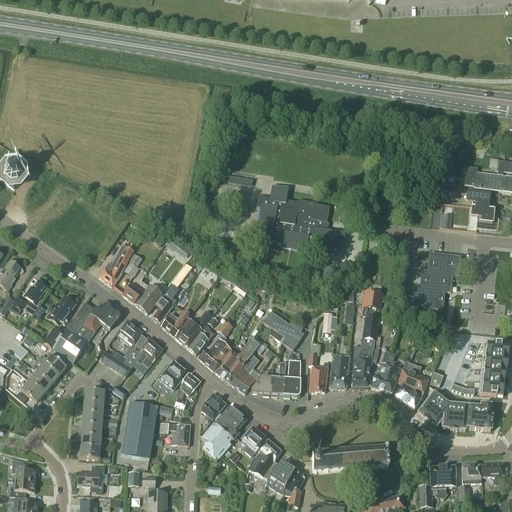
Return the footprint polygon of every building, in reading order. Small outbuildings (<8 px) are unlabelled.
[(498,173),(497,178),(476,176),(477,170),(465,169),(463,187),(474,188),(474,189),(489,191),(511,193),(511,179),(502,178),(503,173),(511,174),(511,170),(511,164),(498,163),(497,173),(498,173)] [(0,181),(13,191),(25,176),(10,165),(0,177),(0,181)] [(219,183),(254,187),(255,179),(220,175),(219,183)] [(328,225),(326,224),(328,210),(328,209),(313,207),(313,205),(298,202),(297,204),(286,202),(288,190),(272,187),(270,200),(258,198),(256,209),(260,210),(256,237),(268,239),(266,251),(278,253),(278,249),(305,253),(307,244),(311,244),(311,246),(326,249),(326,253),(341,255),(344,235),(327,232),(328,225)] [(488,205),(489,191),(474,189),(473,194),(467,193),(466,204),(472,204),(472,209),(493,211),(493,205),(488,205)] [(492,220),(493,211),(472,209),(471,218),(476,219),(476,223),(475,230),(496,232),(497,226),(498,220),(492,220)] [(132,223),(141,228),(144,222),(135,217),(132,223)] [(161,236),(152,243),(157,249),(166,242),(161,236)] [(178,244),(172,239),(166,247),(172,251),(178,244)] [(122,247),(111,267),(108,265),(104,270),(105,270),(98,279),(112,290),(121,277),(120,276),(126,266),(133,253),(125,248),(122,247)] [(141,260),(133,256),(128,265),(136,269),(141,260)] [(458,277),(460,259),(429,256),(427,273),(421,273),(419,291),(413,290),(411,308),(442,312),(444,294),(450,295),(452,277),(458,277)] [(13,279),(19,270),(9,263),(3,272),(0,270),(0,288),(7,294),(11,288),(10,287),(15,281),(13,279)] [(173,284),(180,289),(194,269),(187,264),(173,284)] [(128,265),(124,273),(134,278),(138,271),(128,265)] [(215,277),(207,272),(201,280),(208,285),(215,277)] [(38,302),(46,290),(36,283),(31,290),(30,289),(23,298),(29,302),(23,311),(32,318),(38,308),(36,307),(39,303),(38,302)] [(133,306),(142,294),(130,286),(122,297),(133,306)] [(146,316),(161,297),(149,287),(134,307),(146,316)] [(263,298),(265,293),(251,287),(249,293),(263,298)] [(167,306),(177,294),(170,289),(154,309),(158,312),(152,320),(154,321),(154,323),(156,325),(158,324),(159,325),(171,309),(167,306)] [(366,318),(379,320),(379,318),(380,313),(382,297),(364,294),(362,310),(360,318),(365,319),(366,318)] [(13,303),(7,298),(0,307),(0,316),(3,318),(13,303)] [(26,305),(17,299),(12,306),(21,312),(26,305)] [(62,300),(58,306),(56,305),(45,320),(59,330),(74,308),(62,300)] [(109,332),(119,319),(119,318),(118,316),(116,314),(114,314),(110,312),(110,309),(105,305),(100,312),(95,309),(93,312),(85,306),(52,352),(72,366),(101,325),(109,332)] [(352,322),(354,307),(346,307),(345,321),(352,322)] [(40,320),(46,312),(41,308),(34,316),(40,320)] [(160,328),(174,340),(187,322),(190,318),(183,313),(177,321),(170,315),(160,328)] [(194,327),(187,322),(174,340),(187,351),(199,334),(201,332),(212,318),(205,313),(194,327)] [(288,327),(270,314),(263,325),(285,340),(281,345),(292,353),(304,337),(300,334),(303,330),(292,322),(288,327)] [(331,316),(323,316),(321,335),(331,336),(331,331),(330,331),(331,319),(331,316)] [(367,389),(368,389),(372,360),(379,320),(366,318),(365,319),(360,350),(354,349),(353,359),(351,378),(352,379),(351,389),(359,389),(359,391),(367,391),(367,389)] [(217,324),(212,319),(207,325),(212,330),(217,324)] [(130,348),(132,350),(141,338),(139,337),(141,335),(126,323),(115,337),(130,348)] [(217,333),(224,339),(232,329),(225,323),(217,333)] [(201,333),(201,332),(199,334),(187,351),(195,358),(207,343),(208,343),(214,336),(209,332),(210,331),(206,328),(201,333)] [(52,351),(62,336),(54,330),(43,345),(52,351)] [(36,341),(29,335),(22,344),(30,350),(36,341)] [(197,360),(213,373),(230,352),(230,351),(222,345),(226,341),(222,337),(218,341),(210,351),(208,350),(207,351),(206,351),(197,360)] [(133,351),(132,350),(130,348),(123,359),(113,353),(109,358),(102,354),(100,364),(125,381),(135,363),(140,367),(141,366),(148,371),(152,365),(139,354),(149,342),(146,342),(141,338),(133,351)] [(251,357),(256,352),(260,346),(261,345),(253,338),(250,342),(238,358),(230,352),(213,373),(213,374),(229,387),(251,357)] [(139,354),(152,365),(153,365),(162,352),(149,342),(139,354)] [(483,345),(478,396),(489,397),(489,398),(490,398),(495,398),(495,399),(496,399),(496,398),(502,399),(503,391),(502,391),(503,386),(504,378),(503,378),(504,373),(506,373),(507,366),(506,366),(506,361),(507,361),(508,353),(507,353),(508,347),(501,347),(501,346),(500,346),(495,346),(494,346),(483,345)] [(260,346),(256,352),(260,355),(265,349),(260,346)] [(20,348),(13,356),(21,362),(27,354),(20,348)] [(270,362),(274,356),(268,352),(264,358),(270,362)] [(370,389),(379,392),(384,378),(386,379),(391,365),(393,358),(385,355),(377,379),(374,378),(370,389)] [(46,361),(42,357),(38,362),(42,366),(58,379),(66,370),(50,357),(46,361)] [(258,363),(251,357),(229,387),(245,397),(255,382),(248,377),(258,363)] [(324,395),(327,365),(323,365),(323,370),(314,369),(316,357),(309,357),(308,369),(312,369),(309,395),(324,395)] [(345,391),(348,360),(333,358),(329,391),(345,391)] [(51,388),(58,379),(42,366),(38,362),(31,371),(35,374),(51,388)] [(172,393),(187,375),(172,363),(165,372),(158,381),(172,393)] [(284,381),(282,398),(283,398),(283,400),(289,401),(289,399),(297,399),(298,399),(299,398),(299,397),(300,364),(289,363),(287,381),(284,381)] [(421,400),(428,381),(417,377),(420,370),(405,364),(397,386),(402,388),(394,398),(413,412),(421,401),(421,400)] [(278,381),(271,380),(270,397),(271,397),(270,399),(277,400),(277,398),(282,398),(284,381),(285,365),(279,365),(278,381)] [(393,365),(391,365),(386,379),(384,378),(379,392),(391,396),(400,372),(392,369),(393,365)] [(44,397),(51,388),(35,374),(28,383),(44,397)] [(433,374),(430,387),(438,390),(443,378),(433,374)] [(188,398),(200,385),(189,376),(182,384),(181,386),(180,388),(181,389),(174,409),(183,412),(186,404),(182,402),(184,395),(188,398)] [(269,397),(270,397),(271,380),(260,379),(251,393),(250,396),(263,397),(262,398),(269,399),(269,397)] [(44,397),(28,383),(20,392),(37,406),(44,397)] [(127,395),(115,387),(112,392),(123,401),(127,395)] [(84,392),(83,404),(103,405),(104,394),(84,392)] [(433,392),(416,414),(423,419),(422,420),(429,425),(429,424),(435,429),(439,425),(441,427),(441,431),(449,432),(456,433),(464,434),(465,430),(466,430),(466,431),(474,432),(481,433),(489,433),(490,433),(491,420),(491,419),(489,419),(490,408),(448,404),(433,392)] [(212,422),(225,407),(212,396),(206,405),(202,413),(212,422)] [(83,404),(83,415),(102,417),(103,405),(83,404)] [(158,409),(129,404),(120,457),(149,462),(158,409)] [(202,452),(206,455),(212,448),(222,437),(238,418),(229,410),(221,419),(219,418),(215,423),(216,424),(214,426),(213,425),(200,440),(207,446),(202,452)] [(101,428),(102,417),(83,415),(82,427),(101,428)] [(212,448),(206,455),(216,464),(230,447),(229,445),(231,442),(233,443),(239,436),(236,434),(245,424),(238,418),(222,437),(212,448)] [(167,436),(168,432),(173,432),(172,439),(171,447),(187,449),(189,428),(159,425),(159,435),(167,436)] [(82,427),(81,438),(101,439),(101,428),(82,427)] [(240,443),(246,449),(244,451),(244,454),(251,459),(266,441),(252,430),(240,443)] [(100,451),(101,439),(81,438),(80,449),(100,451)] [(248,472),(267,482),(278,467),(273,463),(280,453),(267,442),(259,453),(261,454),(256,460),(248,472)] [(100,451),(80,449),(79,461),(99,462),(100,451)] [(387,455),(386,449),(312,455),(312,462),(313,467),(313,473),(388,467),(387,460),(387,455)] [(228,460),(234,465),(239,459),(233,454),(228,460)] [(280,463),(278,467),(267,482),(267,488),(270,490),(273,489),(276,484),(284,489),(295,472),(280,463)] [(15,476),(15,483),(35,484),(36,473),(27,473),(28,467),(12,465),(11,476),(15,476)] [(503,479),(503,466),(481,467),(481,480),(494,479),(495,487),(503,487),(503,479)] [(462,486),(481,485),(480,467),(462,468),(462,486)] [(431,510),(431,497),(434,497),(437,501),(439,500),(441,500),(443,502),(447,497),(445,496),(445,491),(445,489),(455,489),(454,468),(429,470),(430,489),(419,489),(420,510),(431,510)] [(77,474),(76,488),(90,489),(90,494),(102,495),(103,485),(98,485),(99,476),(103,476),(104,469),(91,469),(91,475),(77,474)] [(298,492),(304,480),(301,479),(303,476),(295,472),(284,492),(283,498),(291,499),(289,509),(297,510),(300,493),(298,492)] [(128,488),(139,488),(139,473),(128,473),(128,488)] [(165,511),(166,495),(154,495),(154,490),(155,490),(155,481),(142,480),(142,489),(148,490),(148,494),(147,494),(146,511),(165,511)] [(34,495),(35,484),(15,483),(14,489),(10,489),(9,499),(14,499),(22,500),(25,500),(30,501),(25,500),(25,494),(34,495)] [(208,488),(207,496),(220,497),(220,489),(208,488)] [(465,488),(457,488),(458,503),(470,502),(469,491),(465,491),(465,488)] [(373,509),(373,511),(399,511),(404,511),(401,497),(375,503),(377,509),(373,509)] [(29,507),(30,501),(25,500),(22,500),(14,499),(9,499),(14,500),(13,510),(17,510),(17,511),(37,511),(38,507),(29,507)] [(109,511),(110,501),(100,500),(99,508),(97,507),(97,506),(81,505),(80,511),(109,511)] [(354,511),(373,511),(373,509),(377,509),(375,503),(354,508),(354,511)]
